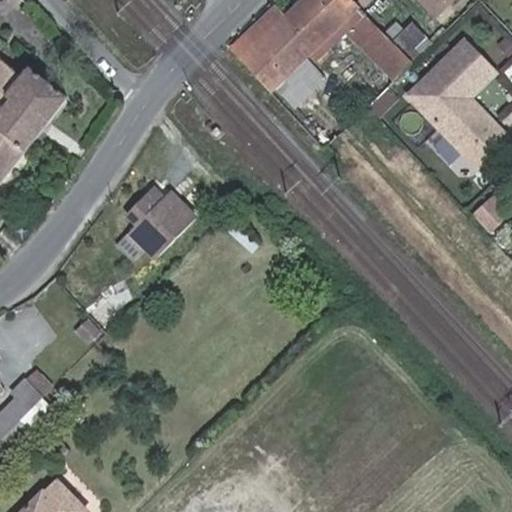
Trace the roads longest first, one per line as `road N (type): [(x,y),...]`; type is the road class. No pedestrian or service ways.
road 1 (tertiary): [(0,288),(56,238),(143,105)]
road 2 (unclassified): [(143,105),(51,0)]
road 3 (tertiary): [(143,105),(233,6)]
